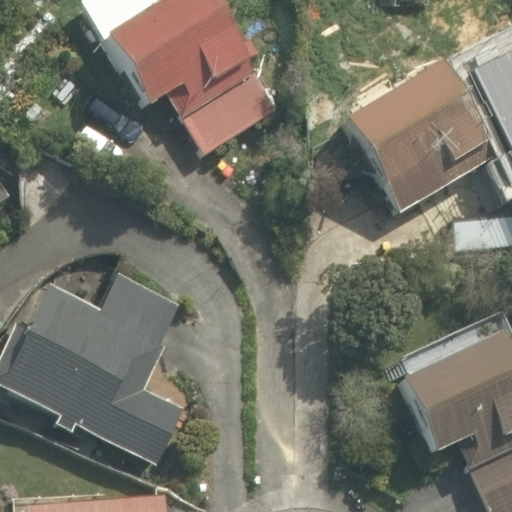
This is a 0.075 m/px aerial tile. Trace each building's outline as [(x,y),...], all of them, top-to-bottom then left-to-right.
[(240,145),(289,111),(213,0),(199,0),(172,19),(159,0),(103,0),(82,14),(158,128),(175,116),(221,183),(252,162),(240,145)] [(443,74),(335,128),(387,230),(403,222),(427,270),(483,243),(453,182),(488,165),(443,74)] [(0,225),(18,212),(0,187),(0,225)] [(106,325),(61,302),(32,358),(21,352),(0,393),(0,401),(161,484),(193,421),(137,392),(178,312),(127,285),(106,325)] [(511,511),(511,394),(494,348),(385,392),(420,478),(443,468),(459,511),(511,511)]
